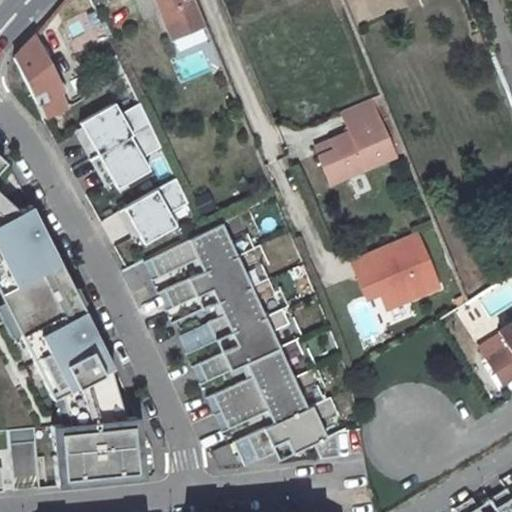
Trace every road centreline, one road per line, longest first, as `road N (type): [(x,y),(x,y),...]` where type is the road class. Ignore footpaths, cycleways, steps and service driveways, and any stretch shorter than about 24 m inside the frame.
road 1 (residential): [(0,105),(32,139),(109,279),(206,493)]
road 2 (residential): [(0,510),(206,493)]
road 3 (residential): [(438,458),(447,441),(441,414),(415,400),(388,409),(378,434),(387,459),(402,468),(431,464)]
road 4 (residential): [(206,493),(292,483),(353,511)]
road 5 (residential): [(208,0),(267,138)]
